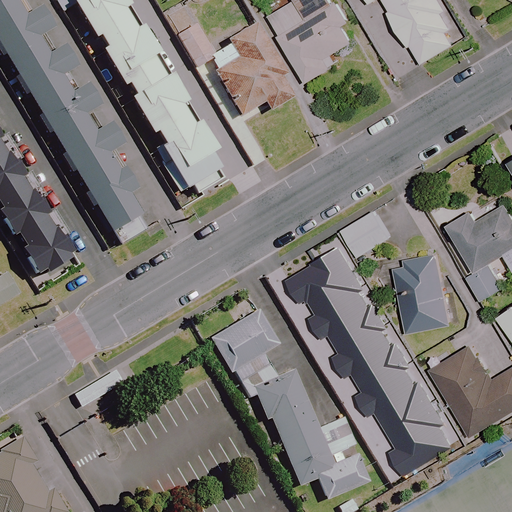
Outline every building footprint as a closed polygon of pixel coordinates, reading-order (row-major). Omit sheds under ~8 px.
[(60,77),(80,64),(65,40),(44,53),(36,40),(58,27),(46,7),(23,20),(12,1),(13,0),(0,0),(0,54),(3,59),(11,72),(26,97),(34,111),(109,236),(140,217),(127,194),(133,190),(120,169),(116,172),(107,155),(126,144),(114,124),(94,136),(82,117),(104,104),(89,79),(68,91),(60,77)] [(216,173),(220,171),(210,154),(214,152),(199,126),(193,129),(179,104),(184,101),(171,78),(163,82),(150,59),(157,55),(141,26),(133,30),(121,9),(128,5),(125,0),(74,0),(75,0),(70,3),(92,40),(96,37),(104,50),(99,53),(121,89),(125,87),(131,97),(127,100),(151,140),(155,138),(161,148),(156,151),(182,194),(190,189),(196,200),(222,184),(216,173)] [(334,0),(293,0),(269,13),(307,82),(338,65),(333,55),(353,44),(342,24),(346,21),(334,0)] [(367,0),(371,5),(378,0),(380,0),(420,66),(460,42),(442,12),(445,10),(438,0),(367,0)] [(261,25),(216,47),(219,53),(212,57),(195,26),(175,37),(194,71),(209,62),(238,119),(264,106),(268,114),(289,103),(278,83),(287,78),(261,25)] [(0,222),(30,270),(71,243),(43,200),(38,204),(25,184),(0,200),(0,222)] [(511,204),(478,223),(473,213),(448,226),(473,272),(467,275),(481,301),(502,289),(490,266),(507,257),(511,265),(511,204)] [(391,239),(375,212),(343,231),(358,258),(391,239)] [(453,325),(436,254),(409,261),(410,266),(393,270),(409,335),(453,325)] [(0,306),(18,296),(6,275),(0,278),(0,306)] [(388,319),(371,329),(340,276),(300,300),(335,357),(361,342),(379,371),(383,369),(388,377),(414,362),(388,319)] [(511,307),(498,317),(511,337),(511,307)] [(316,430),(292,370),(273,377),(261,356),(277,347),(257,311),(207,340),(228,376),(232,374),(245,397),(252,394),(264,423),(269,421),(297,488),(315,481),(324,503),(360,488),(349,460),(330,467),(326,459),(353,448),(342,419),(316,430)] [(511,370),(493,382),(474,348),(433,371),(471,437),(511,413),(511,370)] [(121,386),(113,372),(72,396),(79,410),(121,386)] [(434,415),(411,376),(352,412),(375,450),(434,415)] [(104,469),(67,408),(43,422),(96,511),(118,511),(96,473),(104,469)] [(7,454),(0,457),(0,511),(59,511),(47,490),(43,492),(25,461),(14,467),(7,454)]
